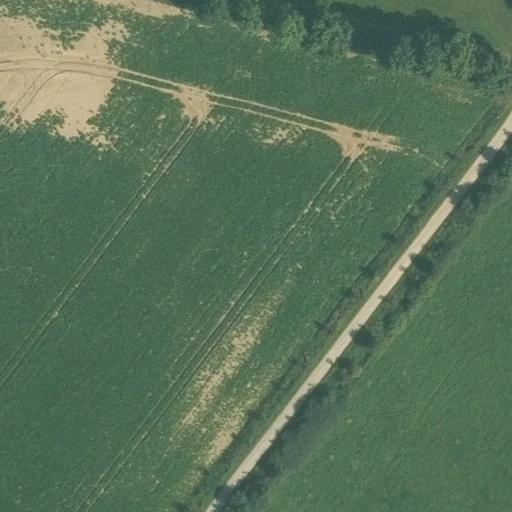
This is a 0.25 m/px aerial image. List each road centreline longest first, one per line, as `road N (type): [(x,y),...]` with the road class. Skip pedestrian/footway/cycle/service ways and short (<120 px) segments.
road 1 (track): [(209,511),(511,119)]
road 2 (track): [(511,72),(231,0)]
